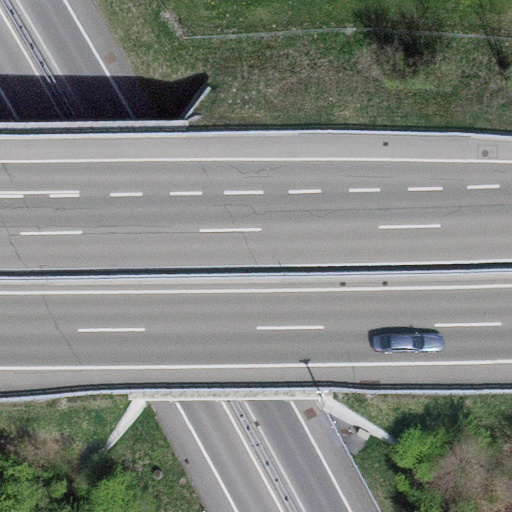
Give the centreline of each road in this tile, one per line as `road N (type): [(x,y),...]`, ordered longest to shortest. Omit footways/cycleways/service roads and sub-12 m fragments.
road 1 (motorway): [(329,511),(42,0)]
road 2 (motorway): [(0,58),(254,511)]
road 3 (motorway): [(511,220),(0,230)]
road 4 (motorway): [(0,335),(511,327)]
